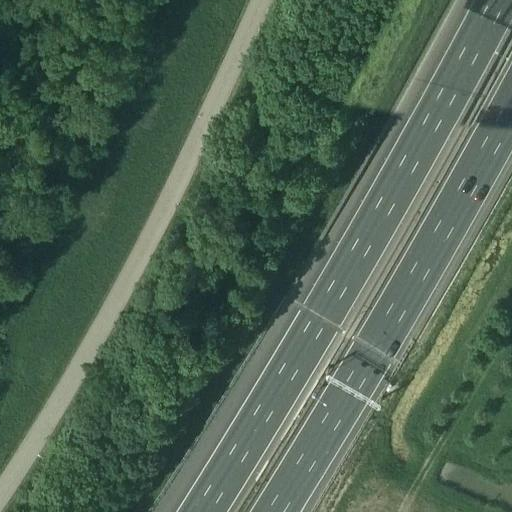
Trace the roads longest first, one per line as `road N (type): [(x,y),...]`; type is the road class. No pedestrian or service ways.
road 1 (unknown): [(460,0),(314,267),(164,511)]
road 2 (motorway): [(498,0),(202,511)]
road 3 (motorway): [(275,511),(511,105)]
